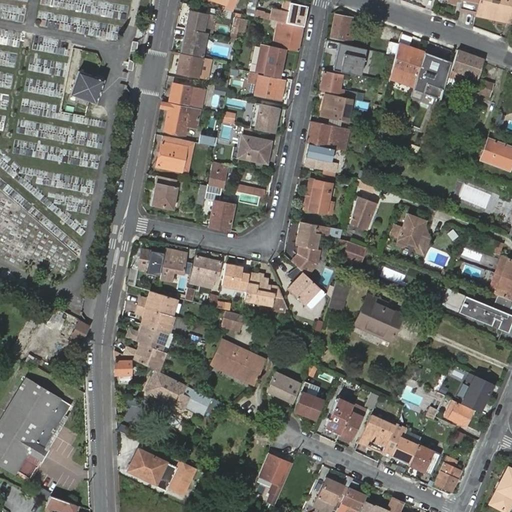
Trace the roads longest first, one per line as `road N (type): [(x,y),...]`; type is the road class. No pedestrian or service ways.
road 1 (residential): [(124,220),(246,244),(279,221),(323,0)]
road 2 (residential): [(124,220),(103,323),(107,511)]
road 3 (residential): [(168,0),(124,220)]
road 4 (residential): [(458,511),(284,435)]
road 5 (residential): [(511,57),(360,0)]
